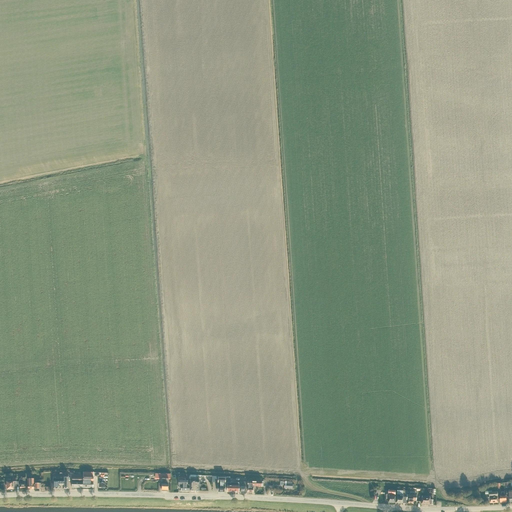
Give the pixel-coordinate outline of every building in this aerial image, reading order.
[(155,474),(155,479),(162,479),(161,490),(168,490),(168,480),(170,480),(171,474),(168,474),(155,474)] [(82,488),(82,482),(82,475),(72,475),(72,482),(71,482),(71,488),(82,488)] [(93,488),(93,475),(83,475),(83,482),(82,482),(82,488),(90,488),(93,488)] [(68,476),(53,477),(53,489),(60,489),(60,486),(63,486),(63,489),(69,489),(68,476)] [(27,477),(28,479),(27,479),(28,490),(33,489),(33,488),(35,488),(35,489),(39,489),(39,487),(41,487),(41,481),(38,481),(39,483),(35,483),(35,485),(33,485),(33,479),(30,479),(30,477),(27,477)] [(190,491),(199,491),(199,482),(199,478),(195,478),(190,477),(190,481),(190,491)] [(13,489),(16,489),(16,482),(16,479),(11,479),(12,482),(6,482),(7,489),(10,489),(10,490),(12,490),(12,489),(13,489)] [(178,481),(178,485),(178,488),(181,488),(181,491),(189,491),(189,485),(187,485),(187,481),(178,481)] [(248,485),(247,493),(253,493),(253,489),(255,489),(255,486),(262,487),(262,481),(248,481),(248,483),(248,485)] [(238,486),(238,483),(227,483),(227,492),(238,492),(238,486)] [(394,503),(395,491),(388,490),(387,495),(386,495),(386,499),(388,499),(388,502),(394,503)] [(490,503),(498,503),(497,492),(489,492),(490,503)] [(413,504),(413,501),(416,501),(416,495),(407,495),(406,500),(407,500),(407,504),(413,504)] [(429,500),(429,496),(422,496),(421,504),(429,505),(432,505),(433,500),(429,500)]
